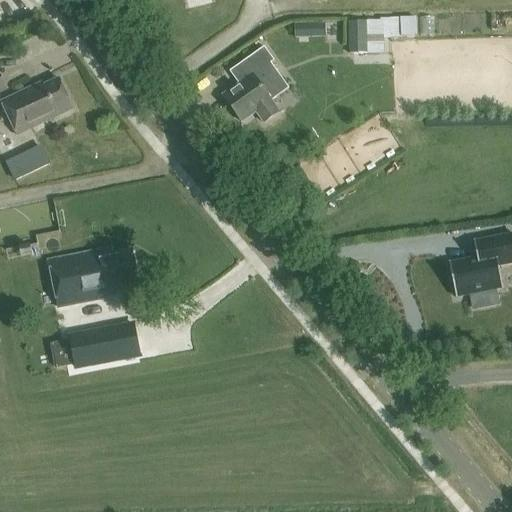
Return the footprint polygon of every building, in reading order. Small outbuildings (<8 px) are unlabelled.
[(405,17),(370,17),(370,53),(386,53),(386,36),(405,36),(405,17)] [(370,57),(368,19),(357,20),(359,58),(370,57)] [(273,101),(272,101),(290,88),(272,63),(275,61),(265,46),(249,58),(258,71),(224,95),(243,122),(273,101)] [(17,135),(72,109),(59,79),(35,90),(34,87),(1,102),(17,135)] [(457,239),(432,240),(433,258),(458,257),(457,239)] [(477,265),(449,271),(456,305),(503,295),(498,273),(511,270),(511,240),(473,249),(477,265)] [(109,249),(48,261),(58,308),(107,299),(105,292),(137,286),(130,251),(111,255),(109,249)] [(392,267),(392,276),(419,274),(418,262),(405,262),(405,266),(392,267)] [(425,317),(439,314),(434,290),(421,293),(425,317)] [(134,325),(70,338),(76,369),(140,357),(134,325)] [(57,338),(45,340),(48,371),(60,370),(57,338)]
